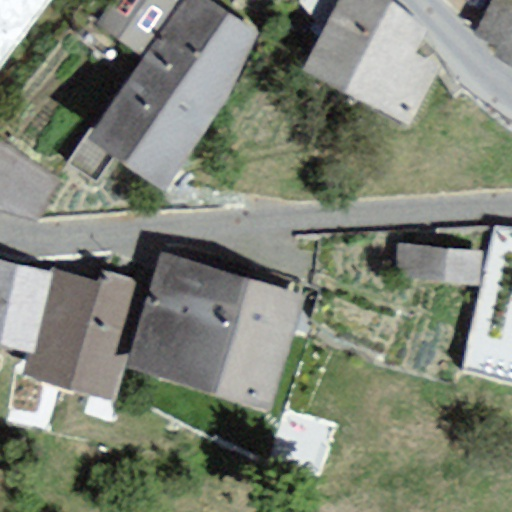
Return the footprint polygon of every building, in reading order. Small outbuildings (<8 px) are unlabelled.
[(0,0),(0,90),(65,0),(0,0)] [(380,0),(354,0),(317,75),(425,129),(455,70),(433,59),(446,33),(380,0)] [(268,44),(194,2),(116,140),(189,182),(268,44)] [(319,302),(167,260),(139,363),(291,405),(319,302)] [(61,275),(0,266),(0,349),(49,356),(61,275)] [(147,294),(71,279),(51,381),(127,396),(147,294)]
